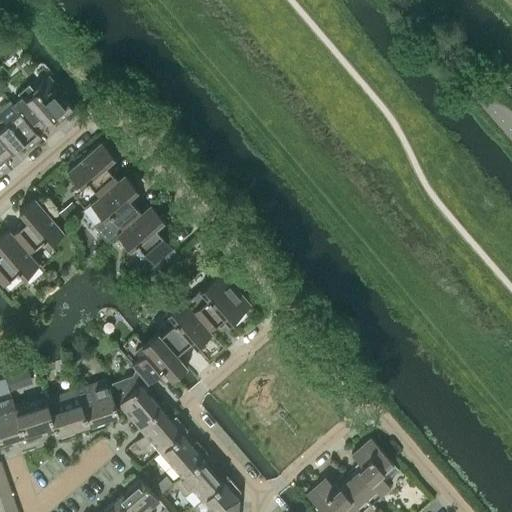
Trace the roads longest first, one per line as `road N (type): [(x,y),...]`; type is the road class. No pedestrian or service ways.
road 1 (residential): [(256,497),(186,413),(189,398),(282,316),(283,305),(104,102)]
road 2 (residential): [(465,511),(374,408),(256,497)]
road 3 (residential): [(0,195),(104,102)]
